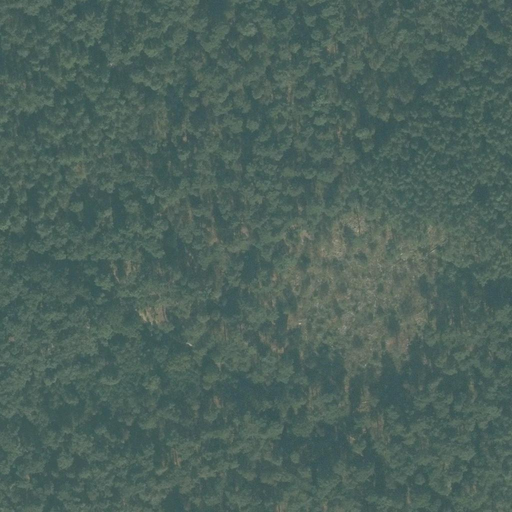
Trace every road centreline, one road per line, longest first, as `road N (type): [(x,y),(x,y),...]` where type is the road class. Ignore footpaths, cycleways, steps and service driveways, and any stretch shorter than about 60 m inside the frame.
road 1 (track): [(119,0),(94,38),(148,85),(17,240),(129,312)]
road 2 (track): [(129,312),(473,511)]
road 3 (track): [(138,511),(302,408)]
road 4 (track): [(435,511),(511,384)]
road 5 (track): [(129,312),(0,377)]
